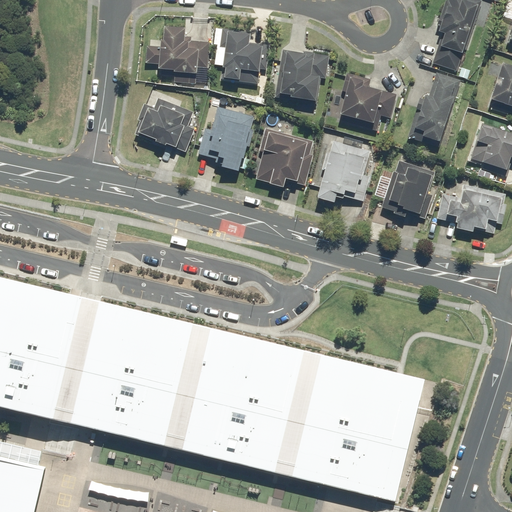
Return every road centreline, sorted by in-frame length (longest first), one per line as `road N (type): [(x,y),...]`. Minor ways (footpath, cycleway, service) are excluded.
road 1 (secondary): [(91,184),(464,277)]
road 2 (residential): [(114,0),(91,184)]
road 3 (tertiary): [(459,509),(509,352)]
